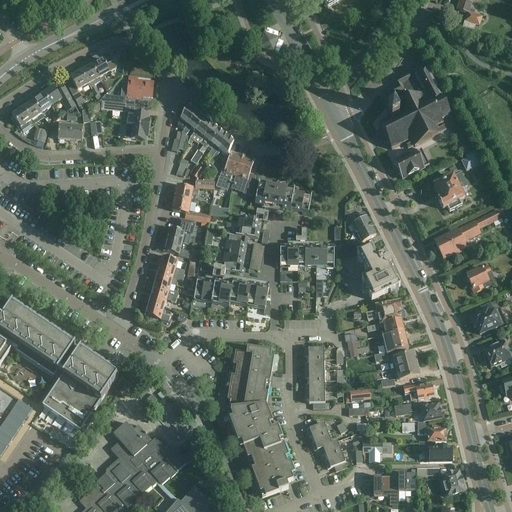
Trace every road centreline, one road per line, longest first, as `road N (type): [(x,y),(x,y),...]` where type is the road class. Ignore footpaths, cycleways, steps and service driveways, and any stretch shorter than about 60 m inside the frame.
road 1 (tertiary): [(474,437),(441,329),(339,127)]
road 2 (residential): [(511,202),(412,26)]
road 3 (residential): [(117,332),(142,264),(162,150)]
road 4 (residential): [(162,150),(43,159),(0,131)]
road 5 (residential): [(319,500),(292,430),(290,338)]
road 6 (residential): [(240,511),(208,434),(160,370)]
road 7 (residential): [(0,105),(92,48),(132,41)]
road 8 (unknown): [(21,511),(63,463),(38,449),(0,483)]
road 9 (tertiary): [(339,127),(273,0)]
road 10 (residential): [(117,332),(0,252)]
road 11 (tertiary): [(27,58),(142,0)]
road 12 (residential): [(160,370),(196,338),(275,338)]
road 13 (residential): [(293,227),(275,230),(275,338)]
road 14 (residential): [(339,127),(412,26)]
